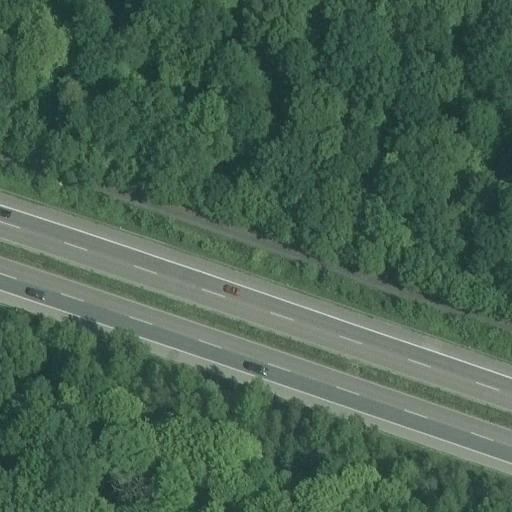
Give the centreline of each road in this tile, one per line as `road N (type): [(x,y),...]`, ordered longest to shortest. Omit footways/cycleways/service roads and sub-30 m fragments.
road 1 (motorway): [(511,396),(0,219)]
road 2 (motorway): [(0,283),(511,455)]
